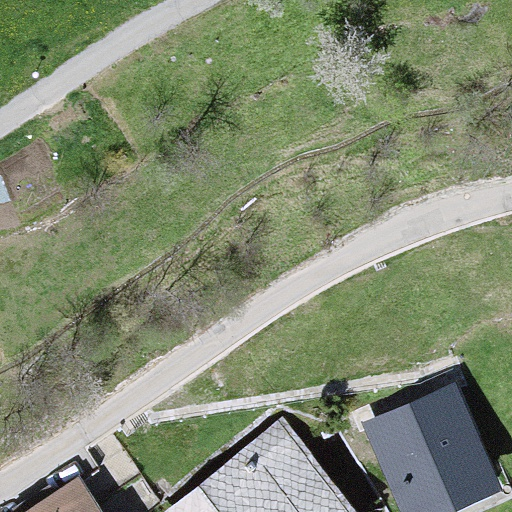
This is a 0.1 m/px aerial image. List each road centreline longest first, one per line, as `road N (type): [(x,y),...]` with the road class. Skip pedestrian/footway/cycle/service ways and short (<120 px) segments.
road 1 (residential): [(0,502),(339,276),(511,211)]
road 2 (residential): [(0,126),(210,0)]
